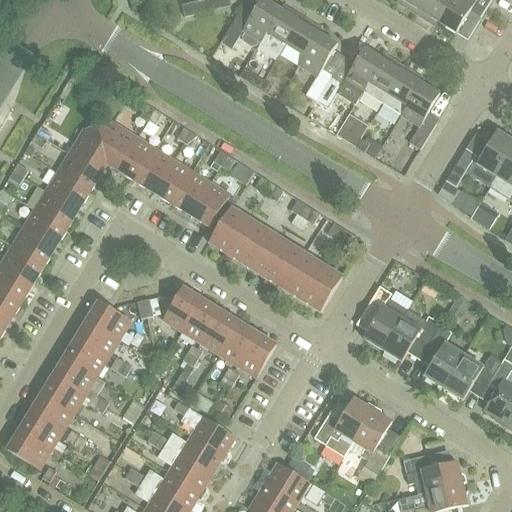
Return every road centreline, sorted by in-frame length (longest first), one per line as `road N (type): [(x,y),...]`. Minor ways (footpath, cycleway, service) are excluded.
road 1 (residential): [(0,426),(110,249),(126,241),(145,241),(318,351)]
road 2 (unclassified): [(401,225),(56,5)]
road 3 (residential): [(511,466),(318,351)]
road 4 (residential): [(401,225),(485,85)]
road 5 (residential): [(485,85),(348,0)]
road 6 (residential): [(318,351),(401,225)]
road 7 (unclassified): [(511,290),(401,225)]
